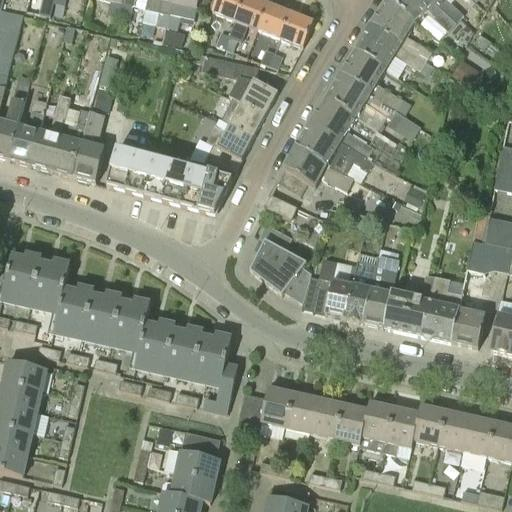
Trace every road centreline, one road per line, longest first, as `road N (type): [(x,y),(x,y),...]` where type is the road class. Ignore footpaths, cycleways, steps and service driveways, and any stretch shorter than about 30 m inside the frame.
road 1 (residential): [(511,385),(282,334),(203,280)]
road 2 (residential): [(203,280),(315,67),(362,0)]
road 3 (residential): [(203,280),(116,226),(0,187)]
